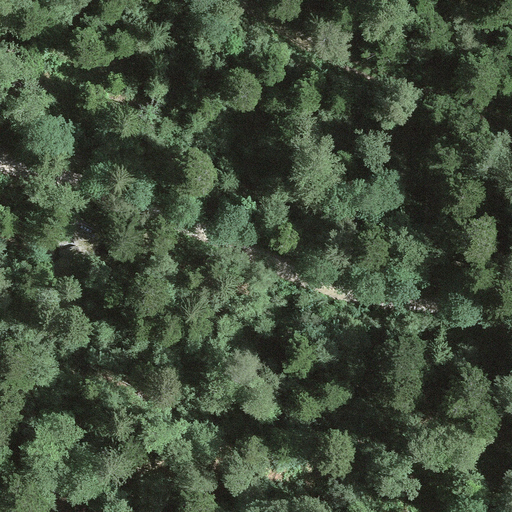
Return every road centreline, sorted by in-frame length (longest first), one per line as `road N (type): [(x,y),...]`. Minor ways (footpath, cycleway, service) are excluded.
road 1 (track): [(0,162),(320,285),(511,326)]
road 2 (track): [(227,0),(350,68),(460,97),(511,120)]
